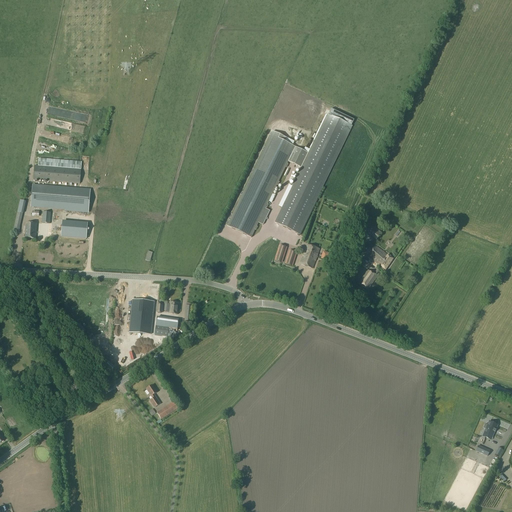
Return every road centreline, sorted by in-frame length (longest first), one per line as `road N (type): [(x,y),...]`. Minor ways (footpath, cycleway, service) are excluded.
road 1 (tertiary): [(0,461),(245,305)]
road 2 (track): [(225,0),(149,278)]
road 3 (tertiary): [(511,395),(303,313),(245,305)]
road 4 (track): [(13,269),(65,0)]
road 5 (tertiary): [(245,305),(237,292),(199,281),(0,268)]
